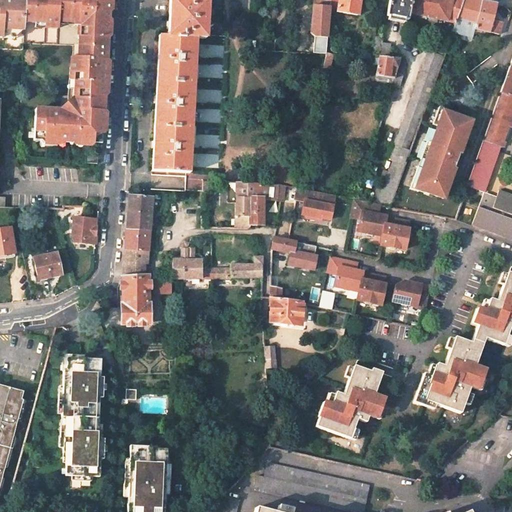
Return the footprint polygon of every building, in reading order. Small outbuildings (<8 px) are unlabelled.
[(0,0),(0,49),(4,49),(22,50),(22,43),(23,0),(0,0)] [(91,143),(101,144),(102,128),(102,120),(103,112),(104,79),(105,70),(105,62),(107,27),(107,23),(107,18),(108,0),(23,0),(22,43),(77,45),(76,57),(72,57),(71,65),(69,68),(68,81),(70,81),(74,82),(73,102),(61,111),(60,111),(34,110),(34,113),(32,140),(40,140),(43,139),(58,139),(61,142),(73,142),(74,141),(75,140),(88,140),(91,143)] [(200,0),(196,0),(169,0),(169,4),(167,33),(168,36),(159,36),(155,95),(155,100),(155,104),(153,140),(153,145),(153,149),(152,171),(190,173),(196,38),(205,39),(206,35),(207,1),(200,0)] [(313,0),(313,6),(329,8),(330,0),(313,0)] [(338,0),(330,0),(329,8),(329,11),(337,12),(338,0)] [(338,0),(337,12),(357,15),(359,0),(338,0)] [(389,0),(386,17),(407,21),(409,13),(410,0),(389,0)] [(410,0),(409,13),(446,21),(446,22),(454,24),(462,0),(410,0)] [(481,1),(476,0),(462,0),(454,24),(451,32),(472,37),(475,29),(489,32),(498,35),(502,22),(492,20),(496,5),(481,1)] [(329,8),(313,6),(310,33),(314,36),(313,54),(325,55),(329,11),(329,8)] [(291,8),(279,7),(275,40),(281,41),(282,35),(289,35),(291,8)] [(448,44),(442,42),(438,53),(444,55),(448,44)] [(390,45),(382,43),(379,58),(394,59),(395,54),(392,52),(389,51),(390,45)] [(441,57),(428,51),(395,143),(396,143),(408,149),(441,57)] [(394,59),(379,58),(375,76),(393,79),(398,61),(399,59),(394,59)] [(511,60),(506,78),(484,141),(500,146),(511,113),(511,60)] [(406,62),(398,61),(393,79),(392,84),(392,86),(399,88),(406,62)] [(68,81),(67,102),(60,108),(60,111),(61,111),(73,102),(74,82),(70,81),(68,81)] [(431,108),(425,107),(422,115),(427,117),(431,108)] [(438,128),(444,113),(447,115),(448,113),(440,110),(439,112),(434,127),(438,128)] [(432,146),(426,163),(424,171),(417,190),(420,191),(445,200),(455,171),(461,173),(466,157),(460,155),(472,123),(447,115),(444,113),(438,128),(432,146)] [(484,141),(467,187),(483,192),(500,146),(484,141)] [(408,149),(396,143),(390,160),(392,161),(378,200),(390,205),(410,150),(408,149)] [(426,163),(432,146),(428,144),(422,162),(426,163)] [(84,163),(97,163),(97,155),(85,154),(84,163)] [(417,190),(424,171),(420,169),(413,189),(412,191),(419,193),(420,191),(417,190)] [(211,193),(211,182),(202,181),(202,191),(202,192),(211,193)] [(247,184),(236,183),(235,217),(249,217),(249,198),(247,198),(247,184)] [(247,198),(249,198),(263,198),(263,200),(276,201),(277,192),(278,185),(278,186),(247,184),(247,198)] [(335,196),(298,188),(295,200),(304,202),(302,213),(330,219),(335,196)] [(511,194),(499,190),(497,196),(495,200),(482,196),(472,225),(511,239),(511,194)] [(482,196),(495,200),(497,196),(483,192),(482,196)] [(152,197),(129,195),(128,204),(127,211),(153,213),(153,208),(151,208),(152,197)] [(263,198),(249,198),(249,217),(249,226),(263,226),(263,200),(263,198)] [(358,230),(365,232),(367,235),(370,235),(374,234),(382,236),(386,219),(386,218),(386,217),(379,215),(376,215),(378,205),(355,200),(351,217),(360,219),(358,230)] [(126,229),(149,230),(150,220),(152,220),(153,213),(127,211),(126,220),(126,229)] [(95,245),(96,229),(94,228),(95,220),(81,218),(73,216),(71,236),(74,242),(95,245)] [(249,217),(235,217),(235,229),(248,229),(250,227),(249,226),(249,217)] [(408,224),(386,219),(382,236),(379,246),(386,248),(389,250),(393,251),(396,250),(403,251),(407,231),(406,231),(408,224)] [(10,228),(0,229),(0,255),(14,253),(10,228)] [(147,264),(149,230),(126,229),(125,237),(124,262),(123,278),(143,278),(143,264),(147,264)] [(317,247),(273,237),(271,249),(290,253),(288,263),(312,268),(317,247)] [(182,248),(181,249),(180,260),(186,260),(186,257),(193,257),(193,248),(186,248),(188,243),(184,242),(182,248)] [(56,253),(33,258),(38,280),(61,275),(56,253)] [(253,265),(230,265),(230,269),(230,279),(262,277),(262,257),(253,257),(253,265)] [(353,263),(330,258),(327,273),(336,276),(333,287),(341,289),(341,290),(347,292),(350,291),(357,292),(358,292),(362,273),(356,272),(351,271),(353,263)] [(180,260),(172,260),(171,278),(172,279),(202,279),(201,269),(201,260),(186,260),(180,260)] [(230,269),(201,269),(202,279),(230,279),(230,269)] [(488,297),(484,310),(476,307),(471,322),(477,324),(471,341),(481,343),(483,338),(502,344),(509,324),(511,325),(511,272),(506,271),(496,300),(488,297)] [(279,273),(270,273),(269,294),(287,298),(287,290),(279,288),(279,273)] [(379,306),(382,292),(383,285),(381,285),(383,278),(362,273),(358,292),(356,301),(362,302),(363,304),(368,305),(370,304),(379,306)] [(143,278),(123,278),(123,287),(124,305),(122,305),(123,323),(148,323),(148,305),(146,305),(146,292),(143,292),(144,278),(143,278)] [(171,278),(153,278),(153,294),(171,294),(171,278)] [(406,305),(414,307),(414,308),(425,311),(430,287),(420,285),(420,286),(403,282),(395,287),(393,295),(392,302),(398,303),(399,305),(404,307),(406,305)] [(334,294),(322,292),(319,307),(330,310),(334,294)] [(382,292),(379,306),(389,309),(390,309),(392,302),(393,295),(382,292)] [(303,303),(269,298),(269,320),(301,323),(303,303)] [(454,336),(443,366),(435,363),(431,376),(422,373),(411,403),(422,407),(424,403),(459,415),(468,388),(474,390),(478,378),(481,379),(485,369),(474,365),(481,343),(471,341),(470,342),(454,336)] [(277,368),(276,346),(264,346),(265,369),(277,368)] [(99,372),(100,363),(81,363),(66,362),(66,375),(67,375),(84,376),(84,371),(99,372)] [(333,393),(329,405),(321,403),(316,417),(318,417),(314,427),(348,440),(355,421),(364,424),(366,417),(373,419),(376,409),(379,410),(383,400),(373,396),(381,374),(370,370),(369,373),(352,367),(341,396),(333,393)] [(99,381),(99,372),(84,371),(84,376),(67,375),(66,375),(62,375),(61,421),(64,421),(63,467),(66,467),(65,480),(99,481),(99,463),(103,463),(103,443),(100,443),(100,436),(97,435),(98,422),(94,422),(95,409),(98,409),(98,402),(102,402),(102,394),(102,389),(102,381),(99,381)] [(13,437),(19,412),(18,412),(24,393),(0,386),(0,445),(9,448),(12,436),(13,437)] [(133,388),(123,388),(123,398),(133,398),(133,388)] [(0,445),(0,483),(6,461),(5,460),(9,448),(0,445)] [(155,447),(129,447),(128,474),(132,474),(131,484),(128,484),(127,511),(164,511),(166,450),(155,450),(155,447)] [(363,511),(369,486),(267,463),(264,477),(257,475),(255,490),(356,511),(363,511)] [(235,511),(239,500),(225,497),(220,511),(235,511)]
